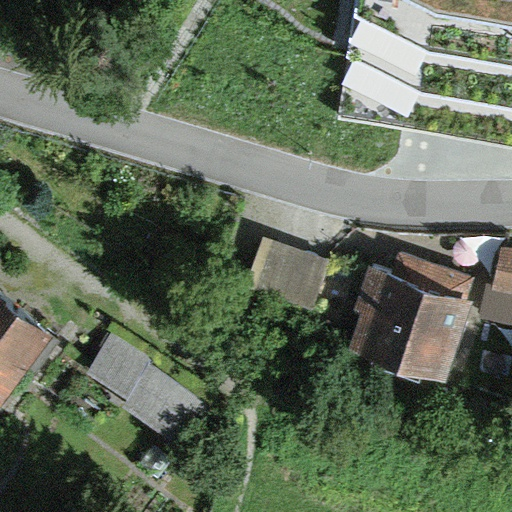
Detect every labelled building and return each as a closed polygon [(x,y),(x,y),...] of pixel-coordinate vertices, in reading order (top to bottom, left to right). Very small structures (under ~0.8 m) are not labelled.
[(511,0),(361,0),(353,53),(423,92),(511,106),(511,0)] [(243,283),(301,298),(313,252),(256,237),(243,283)] [(511,284),(511,250),(501,248),(494,281),(511,284)] [(429,366),(452,292),(366,266),(343,340),(429,366)] [(0,374),(38,332),(0,297),(0,374)] [(177,437),(199,404),(140,365),(146,356),(104,329),(82,362),(124,390),(119,398),(177,437)]
